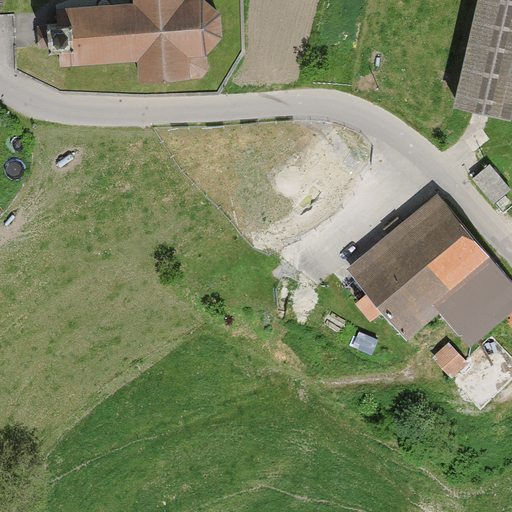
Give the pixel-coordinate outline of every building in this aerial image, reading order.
[(151,0),(151,1),(73,6),(76,64),(154,60),(155,81),(212,78),(222,67),(222,56),(240,38),(239,13),(226,0),(151,0)] [(326,0),(323,29),(360,34),(364,0),(326,0)] [(511,0),(490,0),(465,104),(511,115),(511,0)] [(337,123),(276,176),(316,223),(378,169),(337,123)] [(495,198),(511,185),(491,160),(474,174),(495,198)] [(511,271),(443,194),(358,270),(416,334),(446,307),(480,345),(508,320),(511,324),(511,271)] [(330,286),(307,267),(292,285),(316,304),(330,286)]
